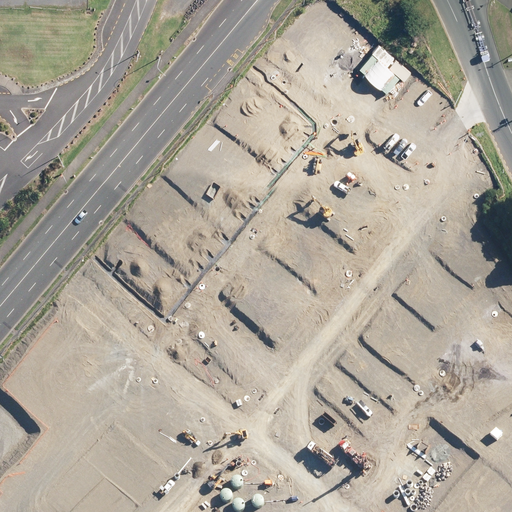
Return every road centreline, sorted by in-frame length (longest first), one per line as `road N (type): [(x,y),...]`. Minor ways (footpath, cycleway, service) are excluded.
road 1 (secondary): [(254,0),(45,247)]
road 2 (residential): [(242,413),(432,203)]
road 3 (residential): [(156,341),(338,127)]
road 4 (residential): [(335,493),(450,357),(505,332)]
road 5 (unclassified): [(141,0),(98,85),(0,179)]
road 6 (residential): [(156,341),(4,507)]
road 7 (residential): [(156,341),(45,247)]
road 8 (tertiary): [(511,134),(464,0)]
road 9 (residential): [(242,413),(155,511)]
road 10 (residential): [(335,493),(242,413)]
road 11 (residential): [(338,127),(432,203)]
